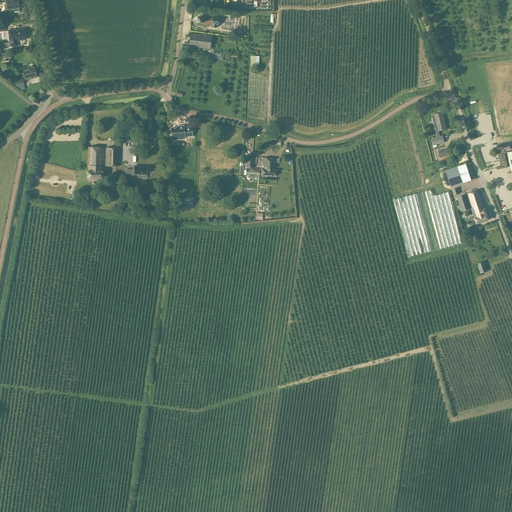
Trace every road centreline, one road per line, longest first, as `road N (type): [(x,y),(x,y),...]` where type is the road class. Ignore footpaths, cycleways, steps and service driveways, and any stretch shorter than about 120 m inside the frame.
road 1 (residential): [(167,98),(179,110),(316,143),(439,94)]
road 2 (unclassified): [(511,259),(453,100)]
road 3 (unclassified): [(25,140),(0,264)]
